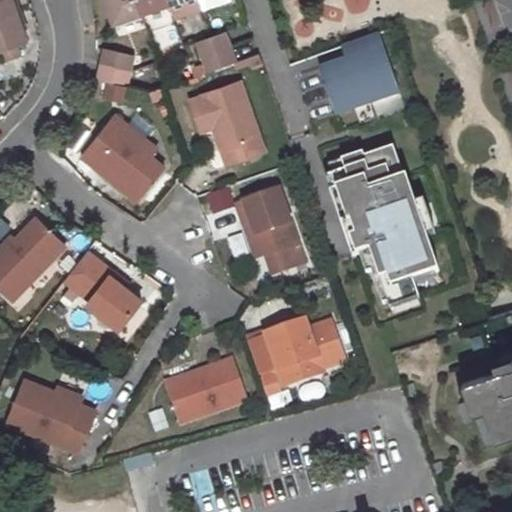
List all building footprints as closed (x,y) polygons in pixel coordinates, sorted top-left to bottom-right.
[(0,0),(0,20),(20,13),(15,0),(0,0)] [(143,13),(138,0),(106,0),(115,23),(143,13)] [(138,0),(143,13),(171,3),(170,0),(138,0)] [(176,17),(204,7),(202,0),(179,0),(171,3),(176,17)] [(0,58),(32,47),(20,13),(0,20),(0,58)] [(206,58),(230,49),(225,35),(200,43),(206,58)] [(379,35),(349,45),(354,60),(320,72),(335,117),(399,95),(379,35)] [(230,49),(206,58),(209,65),(212,73),(235,64),(230,49)] [(135,58),(104,50),(104,61),(103,66),(133,73),(135,58)] [(261,55),(242,62),(244,68),(252,65),(253,70),(265,66),(261,55)] [(198,78),(212,73),(209,65),(195,70),(198,78)] [(102,82),(130,90),(132,81),(133,73),(103,66),(102,82)] [(204,96),(192,100),(202,132),(215,127),(228,165),(266,152),(242,81),(203,94),(204,96)] [(121,121),(87,163),(143,208),(170,173),(157,162),(163,154),(121,121)] [(375,273),(386,307),(391,305),(421,295),(418,288),(416,282),(437,275),(442,273),(409,178),(407,179),(396,149),(366,159),(365,155),(342,163),(345,174),(331,178),(348,226),(351,225),(356,238),(347,241),(353,260),(363,256),(369,275),(375,273)] [(276,273),(298,265),(272,193),(237,205),(246,230),(256,258),(268,253),(276,273)] [(12,240),(0,251),(0,292),(11,304),(65,249),(36,222),(24,234),(27,236),(18,246),(12,240)] [(246,230),(239,232),(249,260),(256,258),(246,230)] [(113,274),(86,256),(64,285),(91,304),(88,308),(122,331),(143,301),(125,289),(110,278),(113,274)] [(128,285),(113,274),(110,278),(125,289),(128,285)] [(418,288),(439,281),(437,275),(416,282),(418,288)] [(423,301),(421,295),(391,305),(394,311),(423,301)] [(307,320),(292,325),(296,334),(311,329),(307,320)] [(292,325),(268,333),(281,370),(304,362),(308,373),(324,367),(347,359),(333,321),(311,329),(296,334),(292,325)] [(17,322),(9,330),(21,342),(28,333),(17,322)] [(511,354),(508,356),(510,363),(491,369),(489,362),(455,374),(465,405),(470,403),(477,401),(486,427),(488,432),(511,423),(511,354)] [(491,369),(510,363),(508,356),(489,362),(491,369)] [(234,359),(169,382),(183,423),(249,399),(234,359)] [(304,362),(281,370),(286,384),(325,371),(324,367),(308,373),(304,362)] [(276,371),(262,376),(269,395),(283,390),(276,371)] [(57,394),(27,382),(9,426),(80,453),(85,439),(88,440),(98,414),(82,407),(82,405),(57,394)] [(85,399),(59,388),(57,394),(82,405),(85,399)] [(470,403),(479,429),(486,427),(477,401),(470,403)] [(161,409),(147,412),(152,433),(166,430),(161,409)] [(0,505),(0,511),(14,511),(11,502),(0,505)]
